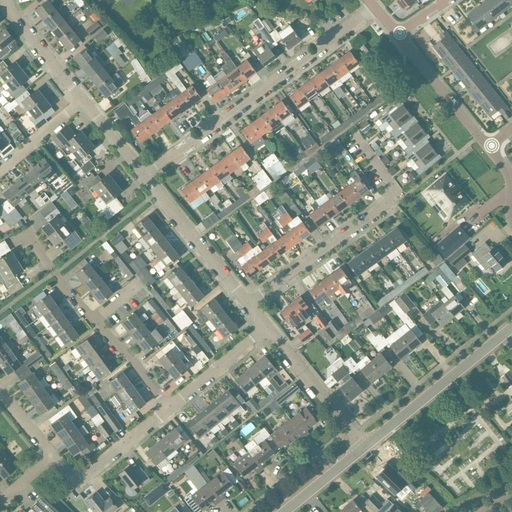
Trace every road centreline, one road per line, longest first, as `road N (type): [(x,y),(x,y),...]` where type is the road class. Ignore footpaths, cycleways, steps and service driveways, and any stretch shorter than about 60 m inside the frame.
road 1 (residential): [(144,176),(372,6)]
road 2 (residential): [(249,306),(391,199),(392,188),(356,138)]
road 3 (residential): [(168,409),(26,232)]
road 4 (tertiary): [(361,448),(511,328)]
road 5 (residential): [(249,306),(144,176)]
road 6 (residential): [(361,448),(267,327)]
road 7 (residential): [(488,148),(396,35)]
road 8 (residential): [(168,409),(267,327)]
road 9 (residential): [(67,472),(88,476),(168,409)]
road 10 (residential): [(81,102),(8,0)]
